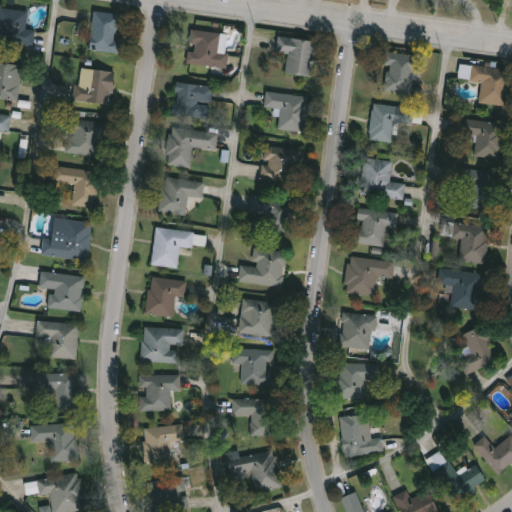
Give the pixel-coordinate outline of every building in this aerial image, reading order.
[(0,7),(27,11),(25,29),(34,30),(32,45),(0,40),(0,7)] [(89,49),(93,11),(123,14),(118,52),(89,49)] [(220,33),(218,52),(228,53),(227,67),(187,63),(190,29),(220,33)] [(285,73),(287,53),(276,52),(278,36),(315,40),(311,76),(285,73)] [(382,90),(387,52),(415,55),(410,93),(382,90)] [(18,99),(0,97),(0,61),(21,64),(18,99)] [(479,103),(481,81),(458,79),(459,64),(509,68),(506,105),(479,103)] [(114,71),(110,104),(74,100),(75,84),(86,85),(88,68),(114,71)] [(173,113),(176,82),(212,85),(208,117),(173,113)] [(302,131),(277,129),(279,109),(264,107),(265,91),(306,96),(302,131)] [(368,139),(373,103),(405,107),(403,122),(396,121),(393,142),(368,139)] [(0,112),(10,114),(8,131),(0,130),(0,112)] [(97,155),(64,151),(68,118),(101,122),(97,155)] [(504,123),(500,159),(474,156),(476,135),(462,134),(464,119),(504,123)] [(191,167),(166,164),(170,126),(218,131),(216,150),(193,147),(191,167)] [(265,145),(294,149),(290,182),(261,179),(265,145)] [(359,195),(363,158),(392,160),(390,181),(404,183),(403,199),(359,195)] [(72,205),(74,184),(53,182),(55,166),(98,171),(93,207),(72,205)] [(491,170),(491,208),(464,208),(464,170),(491,170)] [(201,197),(187,196),(185,215),(159,211),(163,176),(204,181),(201,197)] [(250,213),(251,195),(287,197),(285,232),(264,231),(265,214),(250,213)] [(354,243),(358,207),(394,211),(390,247),(354,243)] [(87,260),(41,255),(43,238),(52,239),(54,218),(91,222),(87,260)] [(459,260),(462,238),(441,236),(442,221),(489,226),(485,263),(459,260)] [(151,265),(156,227),(194,231),(192,249),(179,247),(176,268),(151,265)] [(240,264),(252,266),(254,248),(287,252),(282,287),(238,281),(240,264)] [(345,292),(349,256),(394,261),(392,278),(376,276),(374,296),(345,292)] [(452,286),(437,285),(438,269),(483,272),(481,309),(451,307),(452,286)] [(48,307),(50,288),(39,287),(41,271),(84,276),(80,311),(48,307)] [(186,281),(184,297),(175,296),(172,317),(145,313),(151,276),(186,281)] [(238,332),(242,298),(277,302),(273,336),(238,332)] [(375,315),(371,350),(339,346),(343,312),(375,315)] [(76,359),(48,357),(50,338),(36,337),(36,321),(78,323),(76,359)] [(468,348),(462,333),(484,324),(498,360),(465,373),(457,352),(468,348)] [(180,363),(140,361),(142,327),(182,328),(180,363)] [(273,349),(271,385),(240,384),(241,364),(232,364),(233,348),(273,349)] [(363,398),(339,398),(340,363),(376,363),(376,380),(364,379),(363,398)] [(75,373),(75,410),(53,410),(53,390),(35,390),(35,373),(75,373)] [(170,411),(139,411),(139,375),(179,374),(179,390),(170,390),(170,411)] [(272,398),(271,435),(250,435),(250,416),(231,416),(232,398),(272,398)] [(344,457),(340,417),(367,414),(369,428),(380,427),(383,452),(344,457)] [(30,425),(76,423),(77,460),(51,461),(50,441),(31,442),(30,425)] [(143,427),(182,425),(182,441),(170,442),(171,461),(144,462),(143,427)] [(484,435),(494,448),(510,435),(511,437),(511,462),(498,474),(473,444),(484,435)] [(274,449),(281,487),(255,493),(250,471),(229,475),(226,459),(274,449)] [(435,468),(449,460),(457,474),(476,464),(486,481),(454,500),(435,468)] [(52,511),(50,495),(39,496),(37,479),(80,474),(84,511),(73,511),(52,511)] [(151,511),(149,481),(184,477),(188,511),(179,511),(151,511)] [(410,499),(428,490),(438,511),(400,511),(393,496),(407,490),(410,499)] [(346,511),(341,498),(356,492),(364,511),(346,511)]
